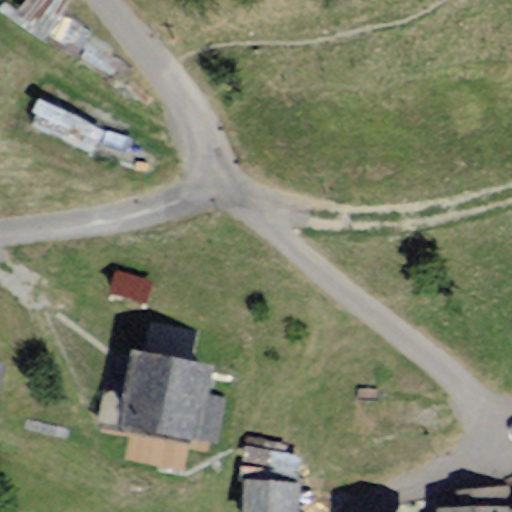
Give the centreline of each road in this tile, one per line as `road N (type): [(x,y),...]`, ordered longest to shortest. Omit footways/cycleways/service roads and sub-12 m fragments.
road 1 (residential): [(339,511),(461,457),(459,401),(438,370),(199,181)]
road 2 (residential): [(199,181),(161,209),(0,236)]
